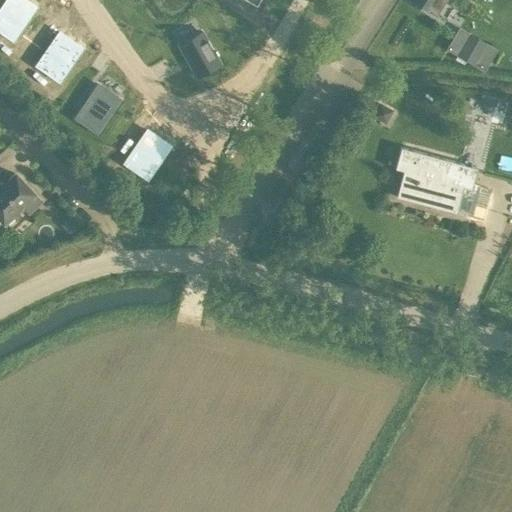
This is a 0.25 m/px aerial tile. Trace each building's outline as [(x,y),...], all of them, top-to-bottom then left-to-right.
[(26,0),(5,0),(0,7),(0,31),(14,41),(37,7),(26,0)] [(239,0),(258,11),(264,0),(239,0)] [(412,0),(435,14),(443,0),(412,0)] [(58,30),(34,64),(60,81),(83,47),(58,30)] [(202,31),(178,45),(196,76),(220,63),(202,31)] [(96,82),(73,116),(98,133),(121,99),(96,82)] [(497,99),(481,95),(479,102),(495,106),(497,99)] [(146,129),(124,163),(149,179),(171,145),(146,129)] [(400,147),(394,169),(403,171),(396,197),(455,213),(462,187),(470,189),(476,168),(400,147)] [(0,219),(3,222),(21,205),(28,213),(40,201),(14,173),(0,186),(0,219)]
